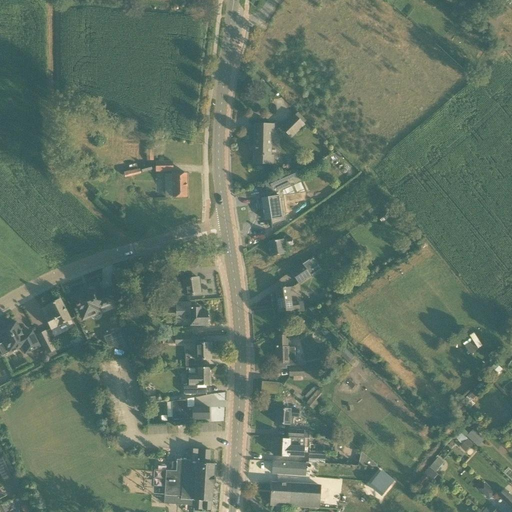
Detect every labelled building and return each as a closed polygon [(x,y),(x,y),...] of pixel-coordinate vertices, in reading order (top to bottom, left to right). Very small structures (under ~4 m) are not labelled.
[(490,44),(488,51),(493,53),(496,46),(490,44)] [(306,121),(298,112),(295,115),(294,115),(281,128),(291,139),(304,125),(303,124),(306,121)] [(253,164),(273,165),(273,156),(270,156),(271,141),(273,141),(273,124),(254,124),(253,146),(254,146),(254,151),(253,151),(253,164)] [(156,162),(156,171),(172,171),(172,162),(156,162)] [(137,168),(121,171),(122,177),(138,174),(137,168)] [(272,228),(272,225),(284,221),(284,218),(281,196),(279,196),(279,191),(290,186),(290,187),(292,186),(292,185),(299,181),(295,172),(296,171),(265,185),(265,186),(269,185),(271,190),(269,191),(266,193),(267,197),(261,198),(264,221),(270,220),(271,228),(272,228)] [(186,174),(172,174),(172,188),(172,198),(187,197),(186,174)] [(270,257),(280,255),(284,255),(283,247),(293,245),(292,238),(268,242),(270,257)] [(311,278),(322,271),(313,257),(290,272),(298,284),(310,276),(311,278)] [(163,277),(165,288),(176,286),(177,296),(190,295),(200,294),(200,293),(198,278),(183,280),(182,274),(163,277)] [(82,294),(74,297),(77,304),(81,315),(84,321),(103,314),(101,308),(115,302),(113,298),(110,289),(101,292),(99,288),(97,281),(80,288),(82,294)] [(278,313),(285,312),(286,314),(291,313),(291,311),(292,311),(292,310),(299,309),(298,302),(291,303),(289,287),(285,288),(285,287),(282,287),(282,288),(275,290),(278,313)] [(64,308),(59,299),(46,306),(50,313),(44,316),(48,325),(50,330),(56,327),(70,320),(64,308)] [(176,317),(176,316),(184,316),(184,318),(190,318),(190,326),(198,325),(208,325),(207,312),(200,312),(200,308),(190,308),(190,303),(184,303),(175,303),(175,305),(168,305),(168,308),(166,308),(166,317),(176,317)] [(303,314),(291,321),(296,329),(308,322),(303,314)] [(0,332),(0,333),(4,342),(0,344),(0,351),(2,356),(9,353),(21,347),(24,354),(39,347),(36,341),(32,332),(23,337),(15,322),(7,326),(8,329),(0,332)] [(297,338),(292,327),(284,331),(290,342),(297,338)] [(123,331),(105,338),(109,347),(128,350),(123,331)] [(54,351),(44,332),(37,335),(47,354),(54,351)] [(285,335),(275,336),(275,348),(276,363),(276,369),(286,369),(286,366),(295,366),(295,362),(295,347),(289,348),(289,347),(288,346),(288,339),(285,339),(285,335)] [(195,366),(195,359),(197,359),(197,360),(200,360),(210,359),(210,343),(200,344),(198,344),(195,344),(195,353),(188,354),(185,354),(185,366),(195,366)] [(355,355),(346,346),(339,353),(352,366),(357,361),(353,358),(355,355)] [(290,376),(293,376),(293,381),(302,381),(302,379),(311,379),(311,367),(303,367),(303,368),(289,369),(290,376)] [(200,368),(195,368),(195,375),(192,375),(188,375),(188,377),(188,384),(184,385),(184,394),(186,394),(197,394),(197,388),(197,386),(200,386),(210,386),(210,368),(200,368)] [(279,383),(261,382),(260,393),(278,395),(279,383)] [(172,419),(187,419),(198,419),(208,419),(208,408),(187,408),(187,399),(172,402),(172,419)] [(276,409),(275,424),(285,424),(289,425),(293,425),(293,417),(298,417),(299,410),(290,410),(286,409),(276,409)] [(474,429),(467,437),(478,447),(485,439),(474,429)] [(304,438),(308,438),(309,431),(303,431),(288,430),(288,437),(289,437),(304,438)] [(466,452),(473,445),(467,440),(468,439),(459,431),(454,437),(458,440),(458,441),(462,445),(460,447),(466,452)] [(272,448),(272,452),(274,453),(273,455),(283,456),(288,456),(303,457),(304,438),(289,437),(288,440),(284,440),(274,440),(274,447),(272,448)] [(165,470),(163,504),(184,505),(194,506),(194,501),(212,502),(214,464),(209,464),(210,450),(200,450),(187,449),(187,460),(176,460),(176,462),(171,462),(171,471),(165,470)] [(325,455),(309,454),(308,463),(324,464),(325,455)] [(2,457),(0,458),(0,473),(3,481),(12,477),(2,457)] [(440,458),(431,469),(435,473),(444,462),(440,458)] [(306,464),(283,462),(273,462),(272,474),(282,474),(305,476),(306,464)] [(435,473),(431,469),(416,485),(421,489),(429,479),(432,482),(438,475),(435,473)] [(369,482),(381,493),(392,480),(380,470),(369,482)] [(483,482),(477,489),(489,498),(494,492),(483,482)] [(320,486),(282,484),(272,483),(271,505),(318,508),(320,486)] [(511,508),(511,496),(505,490),(499,496),(511,508)]
